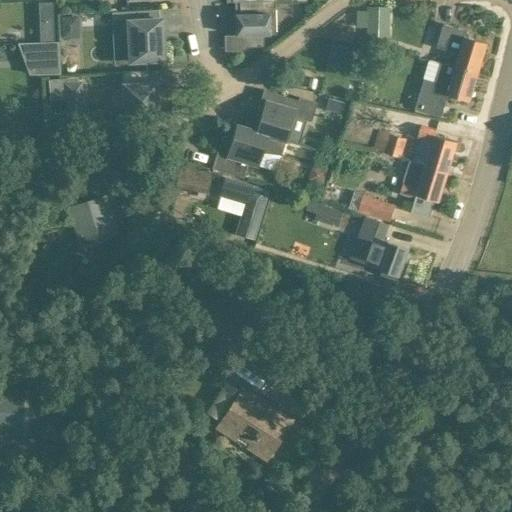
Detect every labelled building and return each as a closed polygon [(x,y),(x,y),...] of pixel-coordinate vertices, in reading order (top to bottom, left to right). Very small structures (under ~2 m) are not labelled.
[(263,34),(276,34),(275,0),(239,1),(239,2),(239,14),(235,14),(235,35),(242,35),(242,47),(258,47),(263,43),(263,34)] [(389,7),(367,7),(366,29),(389,30),(389,7)] [(130,60),(163,59),(160,9),(111,11),(112,25),(128,24),(130,60)] [(80,38),(78,16),(60,17),(62,39),(80,38)] [(39,42),(53,41),(52,22),(39,22),(39,42)] [(444,24),(439,39),(437,48),(459,55),(456,63),(455,63),(480,70),(488,43),(466,36),(468,31),(444,24)] [(57,41),(53,41),(39,42),(18,43),(32,74),(59,74),(57,41)] [(326,64),(357,71),(362,50),(331,43),(326,64)] [(441,116),(446,97),(447,93),(470,100),(480,70),(455,63),(441,62),(435,82),(424,78),(415,109),(441,116)] [(112,100),(112,102),(114,106),(116,109),(120,110),(124,111),(124,116),(134,115),(134,119),(146,118),(146,114),(156,114),(154,82),(148,82),(147,70),(121,71),(122,88),(121,89),(119,89),(117,90),(116,91),(115,92),(114,94),(113,95),(112,97),(112,99),(112,100)] [(82,97),(81,82),(63,83),(64,98),(82,97)] [(255,130),(286,139),(292,118),(310,121),(316,102),(299,97),(297,100),(263,90),(256,113),(260,114),(255,130)] [(325,109),(341,114),(344,101),(328,97),(325,109)] [(286,139),(255,130),(235,124),(231,138),(221,135),(212,167),(211,167),(211,168),(242,177),(247,162),(258,165),(262,152),(281,154),(286,139)] [(431,143),(425,165),(449,172),(458,141),(435,134),(436,130),(421,125),(417,138),(431,143)] [(373,149),(401,158),(407,139),(379,131),(373,149)] [(419,185),(404,180),(399,192),(416,197),(417,194),(420,195),(422,198),(425,197),(440,201),(449,172),(425,165),(410,160),(407,170),(422,175),(419,185)] [(207,194),(212,174),(181,167),(176,186),(207,194)] [(238,199),(229,230),(245,235),(259,188),(217,175),(212,191),(238,199)] [(330,194),(352,202),(356,190),(334,182),(330,194)] [(160,220),(180,224),(186,192),(167,188),(160,220)] [(365,195),(360,209),(373,214),(378,200),(365,195)] [(99,241),(117,236),(104,197),(69,208),(79,237),(96,231),(99,241)] [(335,209),(330,224),(339,227),(344,212),(335,209)] [(398,280),(409,250),(362,233),(359,243),(355,242),(350,259),(384,269),(382,274),(398,280)] [(62,309),(59,289),(38,292),(41,312),(62,309)] [(23,343),(43,338),(38,319),(18,325),(23,343)] [(125,361),(120,360),(110,408),(115,409),(123,373),(125,361)] [(87,397),(94,397),(108,397),(108,383),(87,383),(87,397)] [(242,388),(228,410),(222,418),(215,429),(234,442),(237,438),(266,457),(289,420),(242,388)] [(0,421),(44,423),(45,394),(1,392),(1,401),(0,401),(0,421)] [(152,421),(162,407),(148,397),(138,411),(152,421)] [(10,511),(47,511),(48,500),(11,498),(10,511)]
